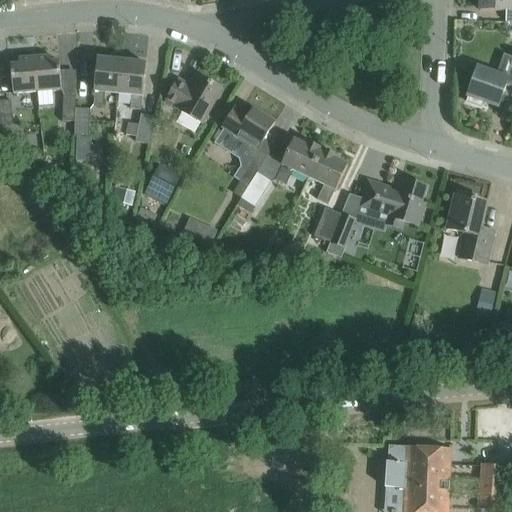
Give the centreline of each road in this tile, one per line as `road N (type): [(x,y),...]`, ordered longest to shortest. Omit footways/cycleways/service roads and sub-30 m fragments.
road 1 (tertiary): [(0,434),(511,383)]
road 2 (unclassified): [(431,140),(328,106),(192,23)]
road 3 (unclassified): [(192,23),(86,7),(0,15)]
road 4 (residential): [(431,140),(436,0)]
